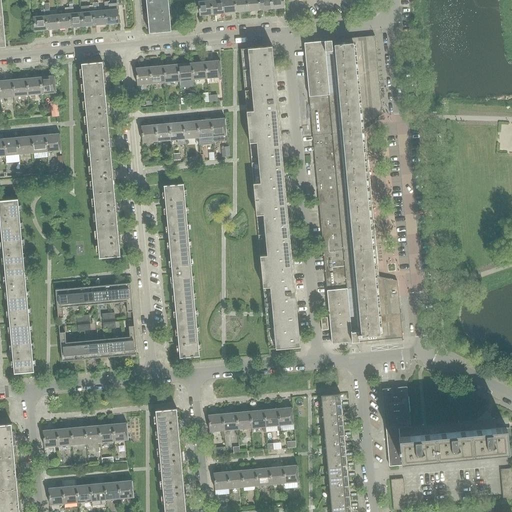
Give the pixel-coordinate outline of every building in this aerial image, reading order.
[(171,31),(167,0),(157,0),(146,1),(149,33),(171,31)] [(200,16),(212,15),(210,0),(206,0),(206,1),(199,2),(200,16)] [(210,0),(212,15),(224,13),(222,0),(210,0)] [(222,0),(224,13),(236,12),(234,0),(222,0)] [(234,0),(236,12),(248,11),(246,0),(234,0)] [(246,0),(248,11),(259,10),(258,0),(246,0)] [(258,0),(259,10),(271,9),(270,0),(258,0)] [(283,8),(282,0),(270,0),(271,9),(283,8)] [(104,5),(105,11),(106,24),(118,23),(117,10),(109,10),(108,4),(104,5)] [(97,5),(93,6),(94,25),(106,24),(105,11),(97,11),(97,5)] [(89,12),(81,13),(82,27),(94,25),(93,6),(88,6),(89,12)] [(82,27),(81,13),(73,13),(73,7),(72,7),(69,8),(70,28),(82,27)] [(69,8),(65,8),(65,14),(57,15),(58,29),(70,28),(69,8)] [(45,10),(47,30),(58,29),(57,15),(50,15),(49,9),(45,10)] [(47,30),(45,10),(41,10),(42,16),(34,17),(35,31),(47,30)] [(374,36),(304,43),(324,253),(327,290),(328,303),(377,300),(375,277),(375,276),(361,129),(377,117),(378,118),(382,115),(375,36),(374,36)] [(241,49),(269,350),(300,347),(272,46),(241,49)] [(220,61),(205,62),(207,79),(221,77),(220,61)] [(81,64),(84,96),(105,94),(102,62),(81,64)] [(193,80),(207,79),(205,62),(192,63),(193,80)] [(179,81),(193,80),(192,63),(178,65),(179,81)] [(165,82),(179,81),(178,65),(164,66),(165,82)] [(151,84),(165,82),(164,66),(150,67),(151,84)] [(137,85),(151,84),(150,67),(136,69),(137,85)] [(40,78),(42,94),(56,93),(55,76),(40,78)] [(27,79),(28,95),(42,94),(40,78),(27,79)] [(13,80),(14,96),(28,95),(27,79),(13,80)] [(0,81),(0,97),(0,98),(14,96),(13,80),(0,81)] [(108,127),(105,94),(84,96),(87,129),(108,127)] [(227,141),(225,119),(211,120),(212,136),(213,142),(227,141)] [(197,121),(198,137),(212,136),(211,120),(197,121)] [(183,123),(184,139),(198,137),(197,121),(183,123)] [(185,145),(184,139),(183,123),(169,124),(170,140),(177,139),(177,146),(185,145)] [(155,125),(156,141),(170,140),(169,124),(155,125)] [(141,127),(142,143),(156,141),(155,125),(141,127)] [(90,161),(111,159),(108,127),(87,129),(90,161)] [(46,135),(47,151),(61,150),(60,134),(46,135)] [(34,153),(47,151),(46,135),(32,137),(34,153)] [(20,154),(34,153),(32,137),(18,138),(20,154)] [(6,155),(20,154),(18,138),(4,139),(6,155)] [(228,155),(227,145),(219,146),(220,156),(228,155)] [(114,191),(111,159),(90,161),(93,193),(114,191)] [(163,186),(165,201),(167,220),(186,218),(183,184),(163,186)] [(96,226),(117,224),(114,191),(93,193),(96,226)] [(0,200),(0,223),(1,235),(21,233),(18,199),(0,200)] [(186,218),(167,220),(170,254),(190,253),(186,218)] [(120,256),(117,224),(96,226),(99,258),(120,256)] [(25,268),(21,233),(1,235),(4,270),(25,268)] [(190,253),(170,254),(173,289),(193,287),(190,253)] [(7,304),(28,302),(25,268),(4,270),(7,304)] [(397,282),(375,277),(377,300),(328,303),(329,317),(332,344),(352,342),(359,341),(359,342),(359,341),(362,341),(402,337),(402,338),(402,331),(397,282)] [(130,283),(118,284),(120,302),(126,302),(127,312),(133,312),(130,283)] [(107,304),(120,302),(118,284),(105,285),(107,304)] [(105,285),(93,286),(94,305),(107,304),(105,285)] [(82,306),(94,305),(93,286),(80,287),(82,306)] [(80,287),(68,289),(70,307),(82,306),(80,287)] [(193,287),(173,289),(176,323),(196,321),(193,287)] [(55,290),(58,319),(64,318),(63,308),(70,307),(68,289),(55,290)] [(31,336),(28,302),(7,304),(11,338),(31,336)] [(196,321),(176,323),(179,358),(200,356),(196,321)] [(129,337),(123,337),(125,356),(137,355),(134,326),(129,326),(129,337)] [(65,332),(60,333),(59,333),(62,361),(74,360),(73,342),(66,343),(65,332)] [(34,372),(31,336),(11,338),(14,373),(34,372)] [(123,337),(110,339),(112,357),(125,356),(123,337)] [(110,339),(98,340),(99,358),(112,357),(110,339)] [(98,340),(85,341),(87,359),(99,358),(98,340)] [(74,360),(87,359),(85,341),(73,342),(74,360)] [(386,429),(410,427),(406,387),(382,389),(386,429)] [(341,395),(340,394),(321,395),(322,406),(341,404),(340,395),(341,395)] [(342,414),(341,404),(322,406),(323,416),(342,414)] [(177,408),(155,410),(158,443),(180,441),(177,408)] [(294,424),(292,408),(278,409),(279,425),(294,424)] [(280,430),(279,425),(278,409),(264,410),(265,427),(276,426),(276,431),(280,430)] [(251,428),(265,427),(264,410),(250,412),(251,428)] [(237,429),(251,428),(250,412),(236,413),(237,429)] [(237,429),(236,413),(222,414),(223,430),(237,429)] [(224,437),(223,430),(222,414),(208,416),(209,432),(221,431),(221,437),(224,437)] [(343,424),(342,414),(323,416),(324,426),(343,424)] [(128,439),(127,423),(113,424),(114,441),(128,439)] [(12,424),(0,424),(0,457),(14,456),(12,424)] [(114,441),(113,424),(99,426),(100,442),(114,441)] [(344,434),(343,424),(324,426),(324,436),(344,434)] [(100,442),(99,426),(85,427),(86,443),(100,442)] [(86,443),(85,427),(71,428),(72,444),(86,443)] [(72,444),(71,428),(57,430),(58,446),(72,444)] [(401,461),(437,458),(473,455),(508,451),(506,428),(471,431),(435,434),(399,438),(399,437),(387,438),(389,466),(402,465),(401,461)] [(58,446),(57,430),(43,431),(44,447),(58,446)] [(344,434),(324,436),(325,446),(345,445),(344,434)] [(183,473),(180,441),(158,443),(161,475),(183,473)] [(346,455),(345,445),(325,446),(326,457),(346,455)] [(225,447),(213,448),(213,455),(225,454),(225,447)] [(347,465),(346,455),(326,457),(327,467),(347,465)] [(0,490),(17,489),(14,456),(0,457),(0,490)] [(348,475),(347,465),(327,467),(328,477),(348,475)] [(285,483),(299,482),(297,466),(283,467),(285,483)] [(271,484),(285,483),(283,467),(269,468),(271,484)] [(257,486),(271,484),(269,468),(255,470),(257,486)] [(255,470),(241,471),(243,487),(257,486),(255,470)] [(229,488),(243,487),(241,471),(227,472),(229,488)] [(214,490),(229,488),(227,472),(213,474),(214,490)] [(161,475),(164,508),(186,506),(183,473),(161,475)] [(328,477),(329,487),(349,486),(348,475),(328,477)] [(118,482),(119,498),(134,497),(132,481),(118,482)] [(105,500),(119,498),(118,482),(104,483),(105,500)] [(92,501),(105,500),(104,483),(90,485),(92,501)] [(78,502),(92,501),(90,485),(76,486),(78,502)] [(64,503),(78,502),(76,486),(62,487),(64,503)] [(350,496),(349,486),(329,487),(330,498),(350,496)] [(511,486),(502,488),(502,494),(511,493),(511,486)] [(50,505),(64,503),(62,487),(48,489),(50,505)] [(19,511),(17,489),(0,490),(0,511),(19,511)] [(350,506),(350,496),(330,498),(331,508),(350,506)]
